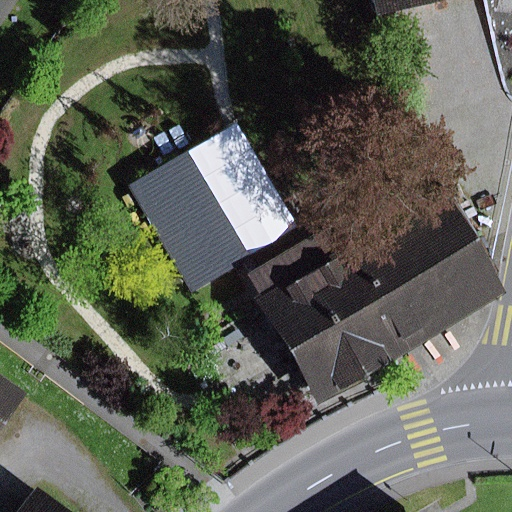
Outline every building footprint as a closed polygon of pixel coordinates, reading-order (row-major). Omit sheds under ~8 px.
[(375,0),(378,14),(437,0),(375,0)] [(246,260),(181,151),(121,187),(186,295),(246,260)] [(496,294),(429,183),(328,243),(318,227),(238,275),(247,291),(241,295),(308,406),(496,294)] [(0,425),(22,395),(0,379),(0,425)] [(56,511),(24,487),(4,511),(56,511)]
